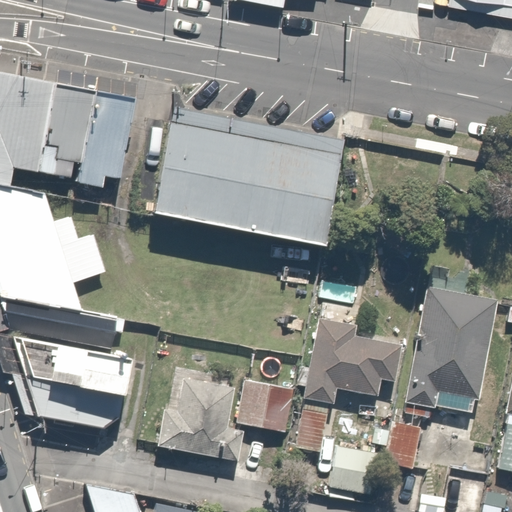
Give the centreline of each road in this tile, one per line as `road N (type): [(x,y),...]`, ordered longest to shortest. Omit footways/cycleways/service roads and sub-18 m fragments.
road 1 (residential): [(137,34),(382,78)]
road 2 (residential): [(0,3),(137,34)]
road 3 (residential): [(137,34),(0,27)]
road 4 (residential): [(382,78),(511,101)]
